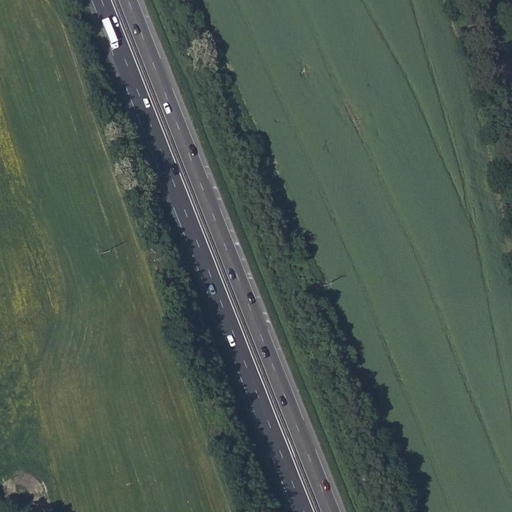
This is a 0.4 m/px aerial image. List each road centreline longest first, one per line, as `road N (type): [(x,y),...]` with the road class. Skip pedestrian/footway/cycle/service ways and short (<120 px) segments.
road 1 (trunk): [(332,511),(128,0)]
road 2 (trunk): [(101,0),(304,511)]
